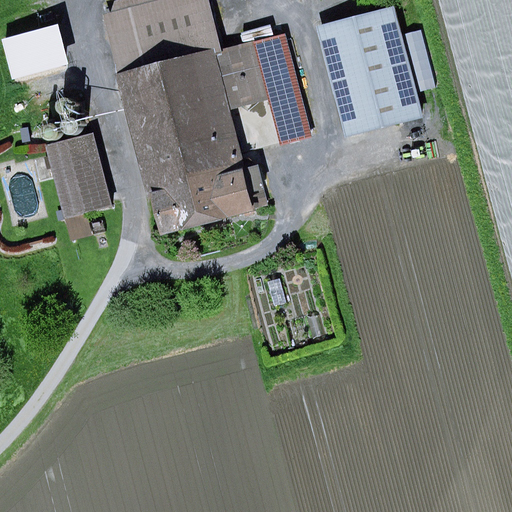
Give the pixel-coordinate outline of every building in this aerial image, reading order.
[(198,0),(147,0),(98,10),(147,244),(245,224),(198,0)] [(388,11),(312,28),(338,141),(414,124),(388,11)] [(10,30),(19,72),(77,60),(68,18),(10,30)] [(281,40),(215,54),(227,111),(246,107),(257,155),(303,145),(281,40)] [(108,136),(51,150),(68,217),(125,203),(108,136)]
